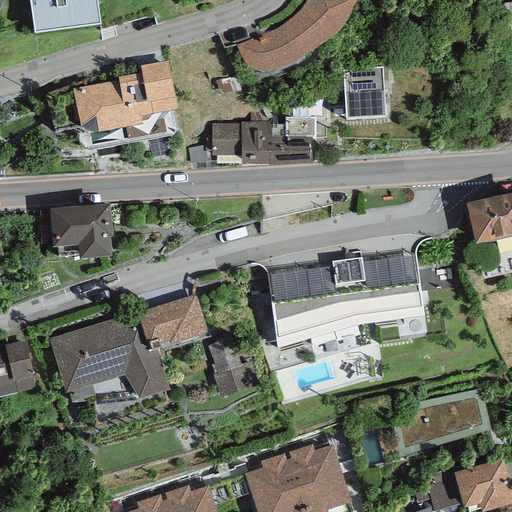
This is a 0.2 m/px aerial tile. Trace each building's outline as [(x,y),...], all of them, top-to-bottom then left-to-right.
[(96,0),(28,0),(34,42),(101,31),(96,0)] [(357,2),(353,0),(307,0),(307,1),(303,8),(298,15),(290,20),(280,28),(273,32),(262,35),(246,42),(235,48),(242,61),(247,68),(252,73),(258,76),(264,77),(273,75),(284,72),(296,67),(334,41),(339,37),(342,32),(357,2)] [(119,83),(72,92),(79,132),(84,136),(90,138),(98,138),(143,130),(141,122),(177,117),(167,65),(140,69),(140,77),(118,80),(119,83)] [(382,71),(342,74),(346,126),(385,123),(382,71)] [(240,172),(268,172),(268,173),(310,173),(310,143),(314,143),(314,120),(287,120),(287,113),(272,113),(272,125),(240,125),(241,127),(240,160),(240,172)] [(240,160),(241,127),(211,126),(211,160),(240,160)] [(511,198),(466,209),(475,252),(511,244),(511,198)] [(109,211),(49,215),(52,255),(80,253),(80,266),(110,264),(109,244),(111,244),(109,211)] [(353,333),(422,321),(417,287),(365,294),(361,261),(332,264),(336,298),(272,307),(278,353),(353,333)] [(140,408),(169,397),(152,357),(205,338),(191,298),(138,316),(49,342),(65,398),(125,381),(140,408)] [(235,335),(209,345),(229,391),(254,381),(235,335)] [(2,346),(0,346),(0,400),(36,392),(25,345),(3,351),(2,346)] [(482,389),(389,410),(400,461),(490,436),(482,389)] [(311,450),(261,467),(263,473),(243,480),(254,511),(332,511),(349,506),(330,451),(314,457),(311,450)] [(462,507),(462,511),(472,511),(478,510),(478,511),(508,511),(511,511),(511,492),(504,463),(462,475),(453,478),(462,507)] [(453,478),(462,475),(459,466),(423,478),(433,511),(443,511),(462,507),(453,478)] [(188,489),(138,507),(139,511),(214,511),(207,491),(190,497),(188,489)]
